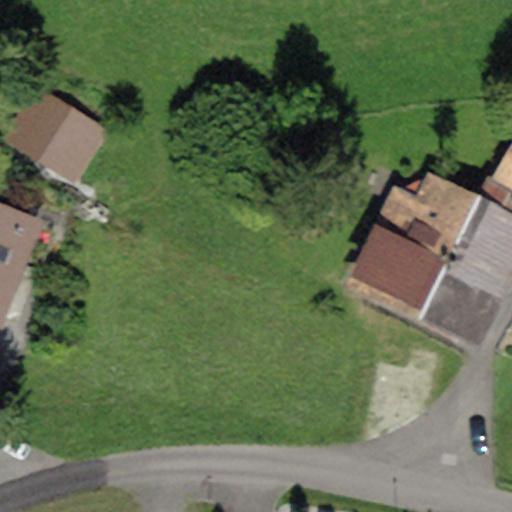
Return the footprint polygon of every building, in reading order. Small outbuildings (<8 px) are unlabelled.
[(15,133),(72,167),(96,127),(39,93),(15,133)] [(511,150),(500,170),(511,177),(511,150)] [(476,335),(511,261),(511,191),(487,179),(475,203),(422,311),(476,335)] [(359,278),(422,311),(475,203),(434,182),(418,214),(394,202),(359,278)] [(0,282),(10,256),(37,267),(55,220),(0,198),(0,282)]
